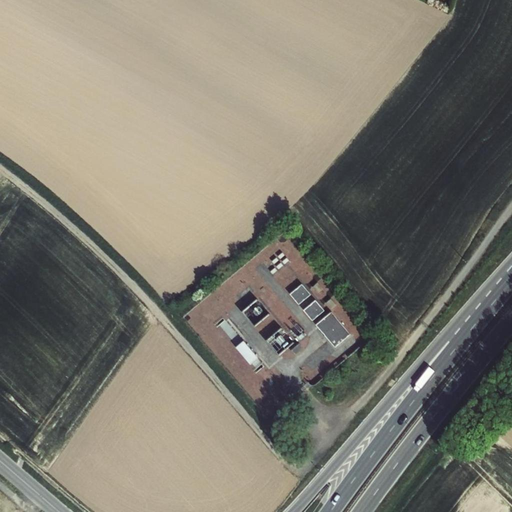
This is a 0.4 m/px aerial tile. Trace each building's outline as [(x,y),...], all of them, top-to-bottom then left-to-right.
[(291,294),(299,304),(311,293),(303,284),(291,294)] [(259,298),(245,311),(257,325),(272,312),(259,298)] [(305,311),(313,320),(325,311),(317,301),(305,311)] [(317,325),(336,347),(350,334),(331,312),(317,325)] [(281,354),(297,341),(284,327),(269,340),(281,354)] [(246,340),(239,346),(255,364),(262,357),(246,340)]
